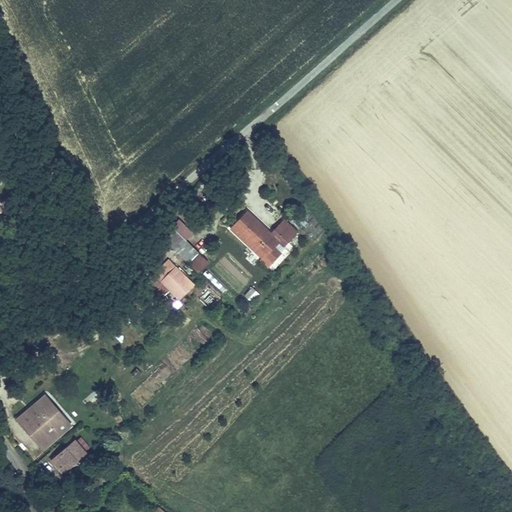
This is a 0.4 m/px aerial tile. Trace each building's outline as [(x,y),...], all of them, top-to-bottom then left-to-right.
[(259,231),(262,228),(243,210),(228,226),(259,257),(262,254),(267,260),(275,252),(269,246),(274,241),(277,237),(282,242),(291,233),(279,220),(266,233),(263,236),(259,231)] [(169,243),(186,263),(196,254),(179,235),(169,243)] [(166,259),(151,275),(178,300),(193,285),(166,259)] [(251,304),(259,294),(251,287),(243,297),(251,304)] [(35,322),(42,334),(52,328),(46,317),(35,322)] [(30,339),(42,334),(35,322),(24,327),(30,339)] [(8,417),(34,447),(62,422),(35,393),(8,417)] [(56,465),(84,441),(76,432),(48,456),(56,465)]
